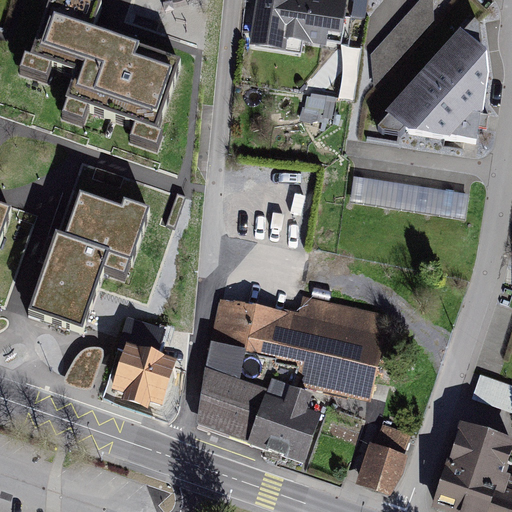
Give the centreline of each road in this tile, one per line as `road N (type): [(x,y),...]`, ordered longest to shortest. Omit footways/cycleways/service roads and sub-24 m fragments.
road 1 (residential): [(181,461),(227,0)]
road 2 (residential): [(409,511),(466,341),(499,170)]
road 3 (primary): [(181,461),(0,398)]
road 4 (residential): [(499,170),(340,142)]
road 5 (primary): [(326,511),(206,470)]
